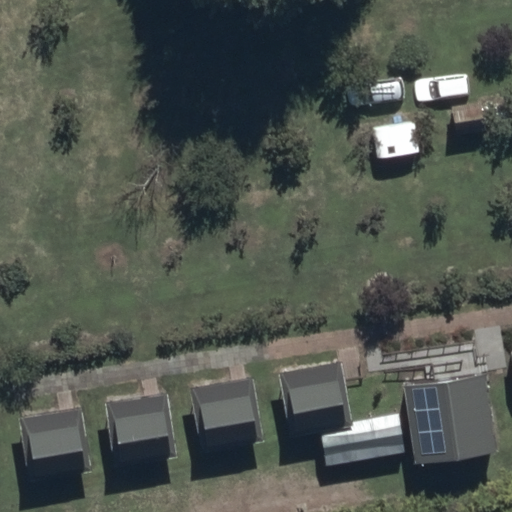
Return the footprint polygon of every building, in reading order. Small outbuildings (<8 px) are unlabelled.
[(478,358),(399,371),(412,449),(491,436),(478,358)] [(338,376),(285,384),(291,426),(344,419),(338,376)] [(248,390),(195,396),(201,443),(253,436),(248,390)] [(165,404),(108,411),(113,458),(170,451),(165,404)] [(79,418),(24,427),(32,477),(87,468),(79,418)]
